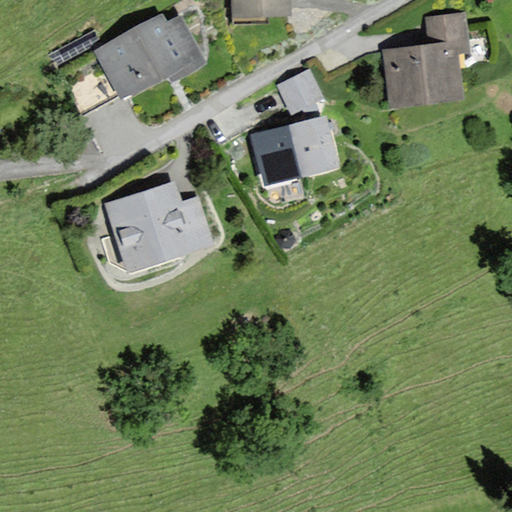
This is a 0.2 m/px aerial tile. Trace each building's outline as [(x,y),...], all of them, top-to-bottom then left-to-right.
[(236,0),(237,12),(285,12),(285,0),(236,0)] [(432,48),(387,53),(393,102),(457,94),(452,50),(465,48),(461,14),(429,18),(432,48)] [(161,19),(100,51),(122,94),(166,72),(197,56),(179,20),(165,27),(161,19)] [(310,72),(280,86),(291,109),(320,96),(310,72)] [(283,129),(255,136),(266,179),(333,162),(322,119),(283,129)] [(171,186),(109,205),(129,269),(207,245),(193,199),(176,204),(171,186)]
